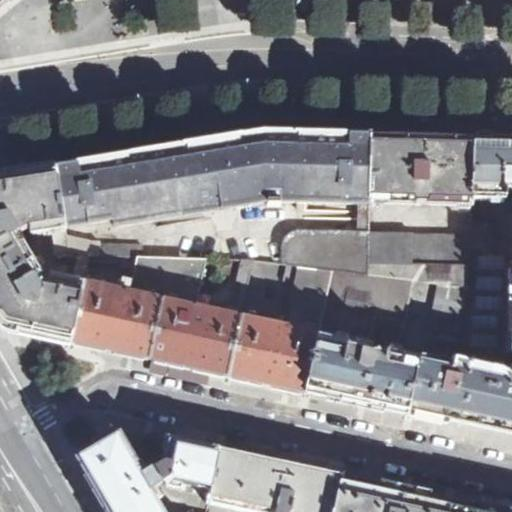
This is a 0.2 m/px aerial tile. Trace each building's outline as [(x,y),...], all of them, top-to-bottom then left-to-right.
[(383,31),(387,5),(361,1),(359,18),(367,19),(366,29),(383,31)] [(57,168),(65,226),(112,218),(114,227),(270,201),(359,203),(359,232),(369,232),(369,201),(369,135),(315,134),(262,133),(213,141),(198,143),(116,158),(57,168)] [(424,136),(369,135),(369,201),(470,205),(473,138),(424,136)] [(511,139),(473,138),(470,198),(504,199),(505,186),(511,192),(511,139)] [(72,343),(85,288),(52,280),(43,287),(38,279),(44,275),(25,244),(20,245),(13,235),(29,225),(31,233),(51,230),(57,260),(64,258),(80,262),(78,276),(87,278),(92,254),(71,253),(67,234),(65,226),(57,168),(18,174),(0,177),(0,323),(3,327),(10,330),(41,336),(72,343)] [(267,386),(305,394),(319,335),(332,268),(368,275),(369,232),(359,232),(298,230),(287,237),(285,282),(296,284),(286,329),(242,320),(229,378),(267,386)] [(92,242),(67,234),(71,253),(92,254),(99,254),(100,240),(92,242)] [(151,361),(173,257),(125,256),(122,268),(135,272),(131,296),(86,286),(85,288),(72,343),(111,352),(151,361)] [(191,369),(229,378),(242,320),(255,260),(243,260),(239,282),(243,282),(235,318),(196,310),(206,259),(173,257),(151,361),(191,369)] [(348,403),(408,416),(414,357),(365,346),(366,336),(400,344),(413,283),(368,275),(332,268),(319,335),(305,394),(348,403)] [(511,281),(508,281),(508,303),(511,303),(511,316),(509,316),(509,352),(511,352),(511,369),(500,369),(500,364),(483,360),(481,366),(455,360),(452,366),(414,357),(408,416),(448,425),(449,420),(466,424),(494,430),(511,433),(511,281)] [(211,488),(220,451),(168,439),(166,462),(153,470),(144,475),(120,436),(79,459),(110,511),(166,511),(152,490),(162,482),(167,488),(171,488),(171,480),(211,488)] [(333,511),(340,476),(283,464),(220,451),(211,488),(207,500),(260,511),(333,511)] [(500,511),(499,511),(383,485),(340,476),(333,511),(500,511)]
